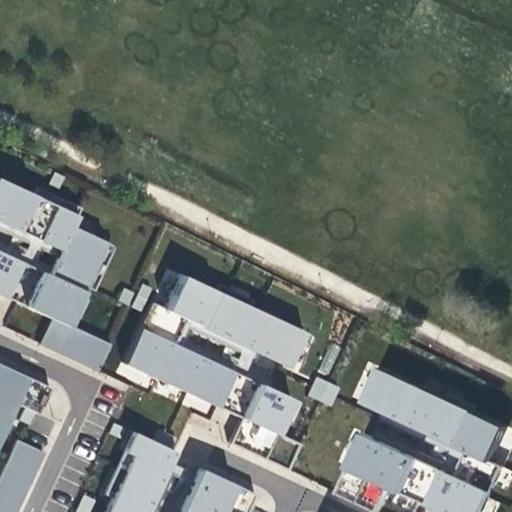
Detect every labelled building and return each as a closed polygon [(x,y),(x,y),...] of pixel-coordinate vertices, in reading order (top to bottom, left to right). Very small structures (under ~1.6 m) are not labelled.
[(62,176),(52,171),(46,183),(56,188),(62,176)] [(30,193),(0,179),(0,221),(57,248),(54,254),(48,266),(45,272),(30,265),(14,302),(48,318),(49,316),(65,324),(83,286),(103,241),(69,225),(74,213),(30,193)] [(77,207),(33,186),(30,193),(74,213),(77,207)] [(0,221),(0,229),(27,242),(21,253),(0,243),(0,251),(18,260),(3,296),(14,302),(30,265),(45,272),(48,266),(33,259),(39,248),(54,254),(57,248),(0,221)] [(103,241),(83,286),(91,290),(111,245),(103,241)] [(18,260),(0,251),(0,295),(3,296),(18,260)] [(212,289),(178,273),(162,307),(149,301),(120,362),(215,406),(231,371),(171,344),(183,319),(253,352),(286,367),(302,331),(247,305),(212,289)] [(212,289),(247,305),(250,299),(215,283),(212,289)] [(140,284),(129,306),(139,310),(149,288),(140,284)] [(121,288),(115,300),(126,305),(131,293),(121,288)] [(49,316),(48,318),(37,343),(95,370),(107,344),(65,324),(49,316)] [(242,376),(268,388),(271,382),(245,370),(253,352),(183,319),(171,344),(231,371),(215,406),(226,411),(242,376)] [(36,414),(49,387),(0,364),(0,430),(13,403),(23,408),(33,412),(36,414)] [(379,368),(363,402),(387,414),(468,451),(440,511),(439,511),(481,511),(503,467),(492,461),(508,427),(476,412),(450,400),(379,368)] [(274,432),(290,398),(268,388),(242,376),(226,411),(238,417),(227,442),(285,469),(297,442),(274,432)] [(315,376),(306,395),(328,406),(337,387),(315,376)] [(450,400),(476,412),(479,406),(453,394),(450,400)] [(33,412),(23,408),(18,419),(28,424),(33,412)] [(379,432),(376,438),(445,471),(428,506),(440,511),(468,451),(387,414),(384,420),(452,452),(446,464),(379,432)] [(150,440),(138,435),(110,497),(102,511),(217,511),(219,510),(223,511),(245,511),(254,494),(196,467),(193,474),(175,511),(145,511),(168,463),(173,451),(169,449),(174,438),(155,429),(150,440)] [(138,435),(130,431),(101,493),(110,497),(138,435)] [(376,438),(365,433),(337,494),(376,511),(379,511),(391,488),(428,506),(445,471),(376,438)] [(108,435),(104,444),(115,450),(119,440),(108,435)] [(12,511),(41,452),(14,440),(0,469),(0,511),(12,511)] [(175,511),(193,474),(168,463),(145,511),(175,511)] [(81,493),(72,511),(85,511),(92,498),(81,493)]
